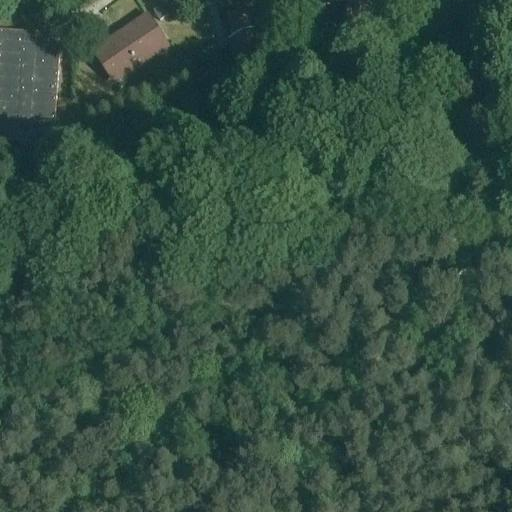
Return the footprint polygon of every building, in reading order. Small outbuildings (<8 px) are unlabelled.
[(320,0),(342,1),(341,15),(349,16),(349,24),(343,23),(343,25),(374,27),(374,25),(371,25),(373,3),(375,4),(375,2),(373,2),(372,0),(320,0)] [(154,12),(161,22),(170,16),(163,6),(154,12)] [(244,11),(227,18),(234,39),(229,41),(241,72),(248,69),(249,73),(263,68),(261,64),(268,61),(256,30),(251,32),(244,11)] [(148,16),(117,37),(91,54),(111,86),(168,47),(148,16)] [(35,47),(35,35),(0,32),(0,142),(53,146),(59,48),(35,47)] [(331,36),(330,48),(351,50),(352,38),(331,36)]
